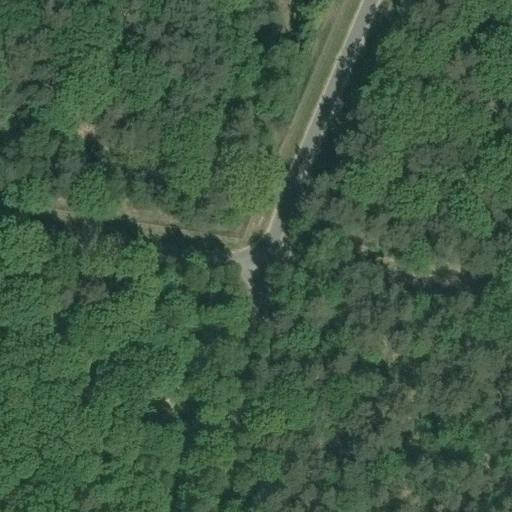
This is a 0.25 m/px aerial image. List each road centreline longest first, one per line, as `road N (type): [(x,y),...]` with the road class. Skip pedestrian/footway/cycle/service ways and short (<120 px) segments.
road 1 (unclassified): [(367,0),(260,270)]
road 2 (unclassified): [(260,270),(0,228)]
road 3 (unclassified): [(260,270),(217,511)]
